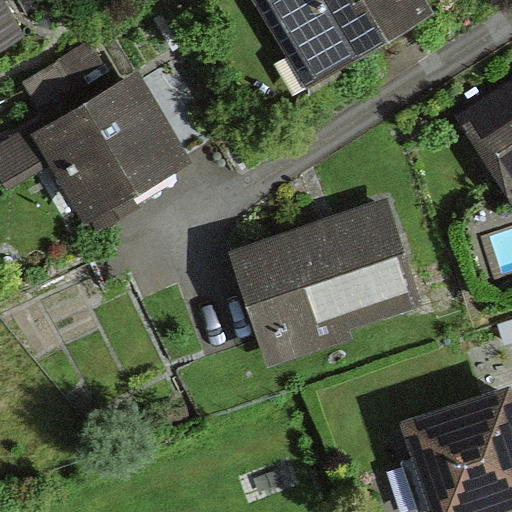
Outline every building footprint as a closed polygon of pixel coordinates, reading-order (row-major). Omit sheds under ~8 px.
[(250,0),(306,95),(434,21),(421,0),(250,0)] [(0,10),(0,44),(15,35),(0,10)] [(46,118),(89,99),(72,62),(29,81),(46,118)] [(183,163),(132,76),(32,134),(83,221),(183,163)] [(511,208),(511,84),(455,121),(511,209),(511,208)] [(417,298),(385,200),(230,250),(262,349),(417,298)] [(511,399),(507,387),(399,426),(430,511),(482,511),(511,501),(511,399)]
